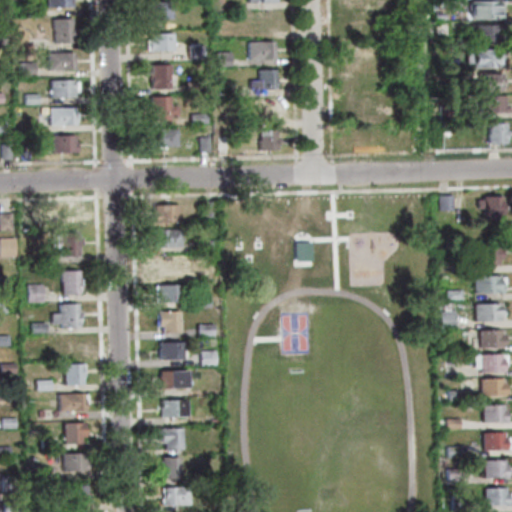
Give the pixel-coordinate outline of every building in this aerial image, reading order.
[(348,0),(377,0),(377,17),(353,17),(352,9),(348,9),(348,0)] [(497,0),(498,17),(466,17),(465,0),(497,0)] [(146,1),(169,1),(169,18),(146,19),(146,1)] [(40,16),(23,16),(23,5),(39,5),(40,16)] [(49,29),(48,18),(69,17),(69,25),(70,25),(70,40),(69,40),(69,42),(51,42),(50,29),(49,29)] [(431,37),(431,22),(445,22),(445,37),(431,37)] [(467,42),(467,24),(492,24),(492,42),(467,42)] [(146,33),(169,33),(169,50),(147,51),(146,33)] [(244,59),(244,41),(270,40),(270,58),(244,59)] [(186,45),(200,45),(200,59),(186,59),(186,45)] [(499,66),(467,66),(467,49),(498,48),(499,66)] [(44,70),(72,69),(72,61),(70,61),(70,51),(44,51),(44,70)] [(214,51),(227,51),(228,65),(214,65),(214,51)] [(31,75),(31,62),(15,62),(16,76),(31,75)] [(166,87),(148,88),(147,64),(165,64),(166,87)] [(246,89),(246,80),(255,80),(255,69),(272,69),(272,88),(246,89)] [(473,89),(473,72),(493,72),(493,89),(473,89)] [(47,97),(72,97),(72,91),(75,91),(75,81),(71,81),(71,79),(46,79),(47,97)] [(229,80),(229,93),(215,94),(215,80),(229,80)] [(197,81),(197,91),(183,92),(183,81),(197,81)] [(35,104),(35,93),(21,93),(21,104),(35,104)] [(147,96),(165,95),(165,105),(174,105),(174,115),(166,116),(166,119),(147,120),(147,96)] [(355,114),(354,96),(372,95),(372,113),(355,114)] [(503,111),(476,112),(476,96),(499,95),(500,104),(503,104),(503,111)] [(258,97),(258,116),(276,116),(276,97),(258,97)] [(46,124),(46,107),(71,106),(71,111),(75,111),(75,115),(73,115),(73,124),(46,124)] [(188,122),(188,113),(203,113),(203,122),(188,122)] [(484,142),(484,123),(501,123),(502,142),(484,142)] [(147,129),(173,128),(174,145),(148,146),(147,129)] [(256,150),(255,130),(271,130),(272,149),(256,150)] [(49,153),(48,135),(72,134),(73,142),(74,142),(74,152),(49,153)] [(195,136),(205,136),(206,151),(196,152),(195,136)] [(0,158),(8,158),(8,143),(0,143),(0,158)] [(434,195),(448,194),(448,209),(434,210),(434,195)] [(479,196),(498,196),(498,219),(479,219),(479,207),(473,208),(473,199),(479,199),(479,196)] [(201,201),(211,200),(211,216),(201,216),(201,201)] [(73,204),(73,221),(47,221),(47,205),(73,204)] [(152,221),(151,204),(174,204),(175,221),(152,221)] [(31,219),(21,220),(20,206),(30,206),(31,219)] [(0,212),(8,212),(8,229),(0,229),(0,212)] [(178,246),(152,246),(152,228),(177,228),(178,246)] [(49,232),(74,231),(75,255),(49,256),(49,232)] [(0,255),(0,237),(10,237),(11,255),(0,255)] [(210,250),(194,250),(194,239),(209,239),(210,250)] [(495,265),(470,265),(469,248),(497,247),(497,258),(495,258),(495,265)] [(179,273),(152,273),(152,256),(179,256),(179,273)] [(196,279),(196,267),(210,267),(210,279),(196,279)] [(57,271),(76,270),(76,292),(57,293),(57,271)] [(470,292),(469,276),(498,275),(499,292),(470,292)] [(23,283),(39,283),(39,301),(23,301),(23,283)] [(153,301),(153,285),(178,284),(179,301),(153,301)] [(458,289),(458,300),(442,300),(442,289),(458,289)] [(207,305),(193,306),(193,296),(207,296),(207,305)] [(74,303),(75,326),(58,326),(58,323),(48,323),(48,313),(56,313),(56,304),(74,303)] [(471,321),(471,303),(496,303),(496,310),(499,310),(499,316),(496,316),(496,320),(471,321)] [(175,332),(159,332),(159,325),(154,325),(153,311),(175,311),(175,332)] [(436,311),(450,311),(451,327),(436,327),(436,311)] [(43,332),(28,332),(27,323),(43,322),(43,332)] [(194,335),(193,324),(210,324),(210,335),(194,335)] [(475,346),(475,330),(496,329),(497,333),(500,333),(501,346),(475,346)] [(52,336),(77,336),(77,352),(52,353),(52,336)] [(179,358),(155,359),(155,342),(179,341),(179,358)] [(29,359),(29,350),(43,350),(44,359),(29,359)] [(196,365),(196,350),(212,350),(212,364),(196,365)] [(470,354),(503,354),(503,365),(499,365),(499,370),(476,370),(476,367),(470,368),(470,354)] [(0,372),(0,363),(12,363),(12,372),(0,372)] [(78,363),(79,384),(61,384),(61,363),(78,363)] [(156,388),(155,370),(182,370),(182,387),(156,388)] [(501,382),(501,394),(476,395),(476,378),(498,378),(498,382),(501,382)] [(47,379),(47,390),(32,390),(32,380),(47,379)] [(458,390),(458,399),(444,400),(443,390),(458,390)] [(55,393),(80,393),(81,409),(55,410),(55,393)] [(181,416),(157,417),(156,400),(181,399),(181,416)] [(477,421),(477,405),(499,404),(499,409),(503,409),(503,420),(477,421)] [(0,418),(11,418),(11,428),(0,428),(0,418)] [(441,418),(455,418),(456,427),(442,428),(441,418)] [(81,422),(81,436),(77,436),(77,443),(60,443),(60,422),(81,422)] [(179,448),(161,448),(161,441),(157,441),(157,428),(178,427),(179,448)] [(506,437),(506,448),(479,449),(478,432),(500,431),(500,437),(506,437)] [(38,450),(38,439),(52,438),(52,450),(38,450)] [(59,453),(82,453),(82,470),(59,470),(59,453)] [(158,477),(158,457),(175,456),(175,477),(158,477)] [(502,464),(503,476),(479,477),(479,460),(500,459),(500,464),(502,464)] [(43,465),(43,481),(29,482),(29,465),(43,465)] [(456,467),(456,482),(443,482),(442,468),(456,467)] [(14,491),(0,491),(0,475),(13,475),(14,491)] [(58,486),(84,485),(84,502),(58,503),(58,486)] [(185,504),(158,504),(158,487),(184,486),(185,504)] [(480,504),(479,487),(501,487),(501,492),(504,492),(504,504),(480,504)] [(446,494),(460,494),(461,508),(446,509),(446,494)] [(44,510),(31,510),(31,500),(44,500),(44,510)]
